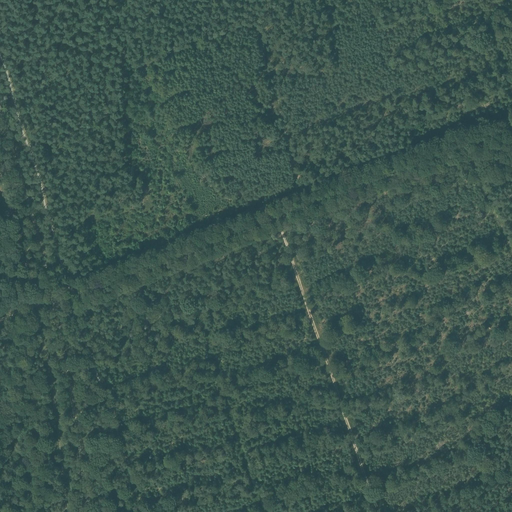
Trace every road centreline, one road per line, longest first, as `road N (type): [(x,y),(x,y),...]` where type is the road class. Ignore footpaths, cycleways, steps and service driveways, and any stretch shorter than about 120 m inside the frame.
road 1 (track): [(276,217),(378,511)]
road 2 (track): [(301,204),(511,123)]
road 3 (track): [(71,294),(276,214)]
road 4 (track): [(84,511),(54,301)]
road 5 (track): [(0,112),(54,301)]
road 6 (track): [(31,309),(0,177)]
